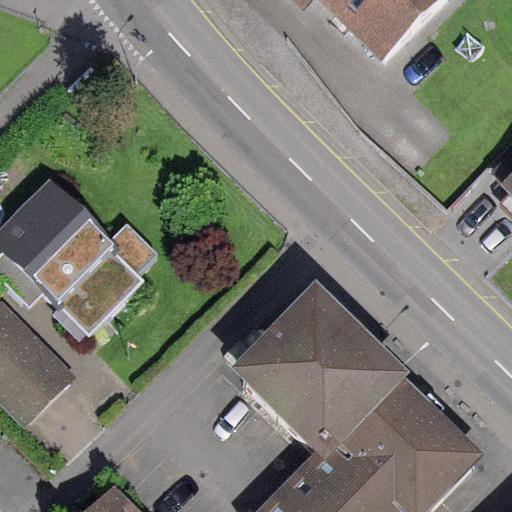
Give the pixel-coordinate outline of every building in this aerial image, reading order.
[(292,0),(302,10),(311,0),(322,0),(377,56),(435,0),(292,0)] [(511,173),(502,183),(511,193),(511,173)] [(146,279),(52,192),(0,248),(0,279),(79,352),(146,279)] [(0,319),(0,402),(33,436),(86,385),(11,308),(0,319)] [(440,511),(491,461),(337,311),(254,397),(321,462),(272,511),(440,511)]
